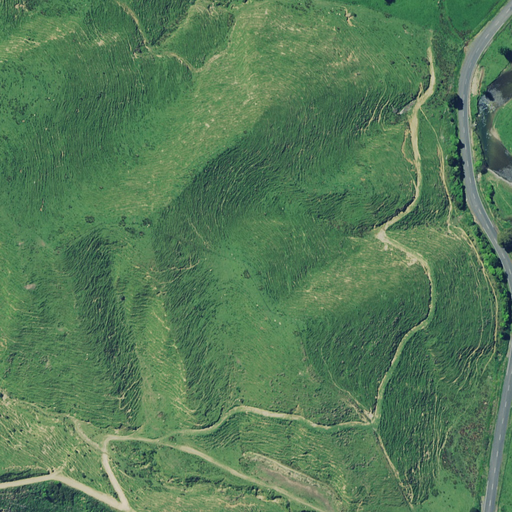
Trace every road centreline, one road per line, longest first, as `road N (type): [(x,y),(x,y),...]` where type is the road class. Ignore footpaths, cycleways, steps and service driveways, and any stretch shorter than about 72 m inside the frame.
road 1 (unclassified): [(511,277),(472,193),(463,98),(478,48),(511,7)]
road 2 (unclassified): [(488,511),(511,371)]
